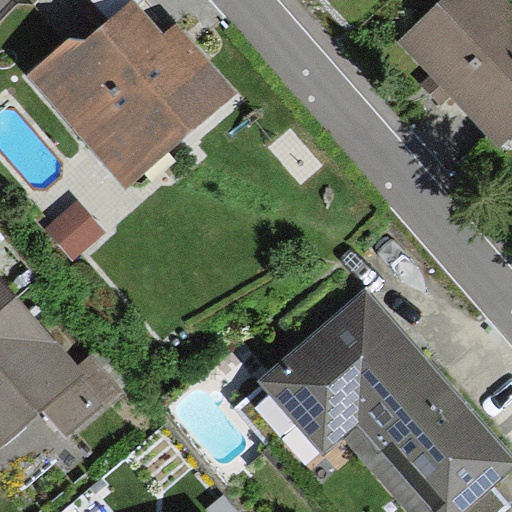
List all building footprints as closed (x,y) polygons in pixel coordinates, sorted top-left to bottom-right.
[(511,6),(506,0),(445,0),(400,42),(500,151),(511,139),(511,6)] [(73,40),(25,81),(124,196),(238,99),(176,28),(160,41),(137,15),(87,57),(73,40)] [(79,204),(45,233),(71,264),(105,234),(79,204)] [(0,277),(0,443),(82,376),(0,277)] [(507,511),(500,503),(511,492),(511,460),(374,301),(238,417),(318,511),(507,511)]
